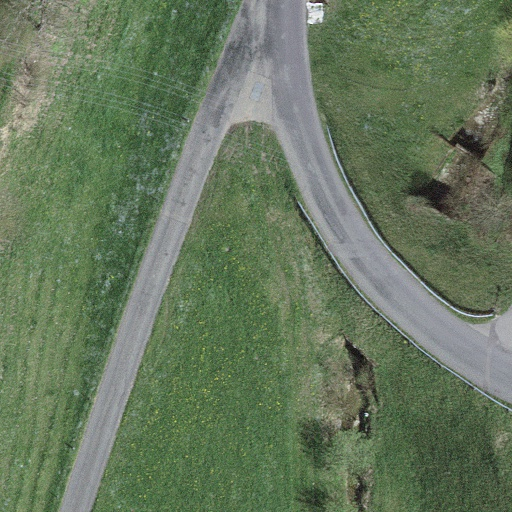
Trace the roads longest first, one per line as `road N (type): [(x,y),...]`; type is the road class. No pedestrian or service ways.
road 1 (track): [(284,14),(248,43),(207,128),(77,511)]
road 2 (unclassified): [(285,0),(288,90),(333,210),(394,288),(499,373)]
